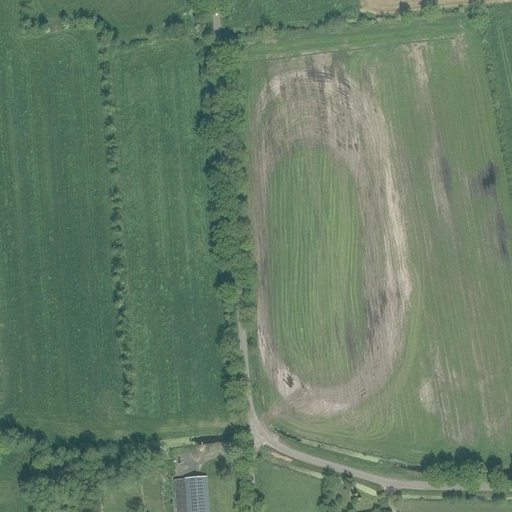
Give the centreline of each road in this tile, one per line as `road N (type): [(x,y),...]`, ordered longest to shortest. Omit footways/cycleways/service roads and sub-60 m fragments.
road 1 (unclassified): [(261,433),(247,399),(213,0)]
road 2 (unclassified): [(511,488),(378,480),(290,452),(261,433)]
